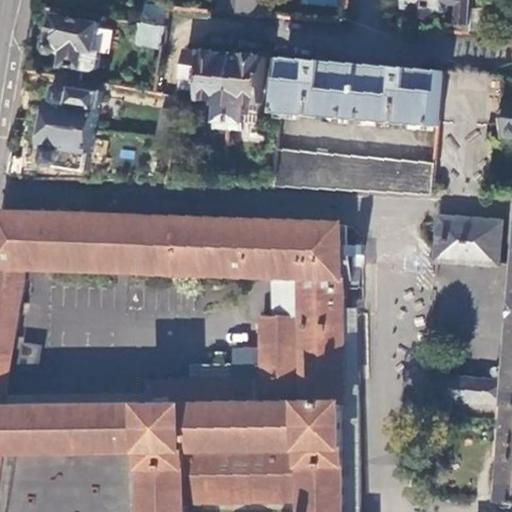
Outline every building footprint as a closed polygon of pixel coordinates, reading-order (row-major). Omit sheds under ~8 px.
[(237,0),(217,0),(216,11),(236,13),(237,0)] [(266,15),(267,0),(237,0),(236,13),(253,14),(266,15)] [(473,5),(473,0),(403,0),(403,6),(414,6),(413,16),(432,17),(432,8),(447,9),(447,2),(460,4),(458,22),(472,23),(473,5)] [(143,22),(167,26),(170,8),(146,4),(143,22)] [(472,23),(471,33),(486,34),(488,6),(473,5),(472,23)] [(68,48),(66,64),(81,67),(95,69),(99,66),(102,51),(98,51),(102,28),(103,21),(58,14),(57,19),(53,18),(50,31),(54,32),(53,37),(48,41),(47,47),(51,51),(56,51),(61,47),(68,48)] [(167,26),(143,22),(139,42),(164,47),(167,26)] [(458,32),(471,33),(472,23),(458,22),(458,32)] [(112,29),(102,28),(98,51),(102,51),(103,44),(109,45),(112,29)] [(231,127),(237,54),(210,52),(189,50),(182,87),(201,89),(200,97),(219,98),(217,126),(231,127)] [(282,104),(286,58),(265,56),(237,54),(231,127),(244,128),(245,123),(247,102),(262,103),(282,104)] [(322,61),(286,58),(282,104),(281,112),(440,125),(445,72),(409,69),(322,61)] [(65,76),(79,78),(81,67),(66,64),(65,76)] [(51,123),(98,131),(105,91),(75,86),(75,88),(72,85),(66,84),(62,87),(60,100),(56,99),(51,123)] [(511,97),(504,97),(502,118),(501,138),(511,138),(511,97)] [(261,124),(262,103),(247,102),(245,123),(261,124)] [(175,139),(180,110),(163,107),(158,137),(175,139)] [(92,170),(98,131),(51,123),(48,147),(52,148),(50,160),(53,163),(60,165),(63,163),(62,165),(92,170)] [(277,149),(274,187),(434,194),(437,163),(277,149)] [(347,511),(344,310),(341,221),(1,210),(0,210),(0,511),(347,511)] [(438,262),(500,268),(505,220),(438,214),(433,261),(438,262)] [(511,505),(511,235),(500,379),(430,374),(429,397),(461,400),(496,403),(500,404),(492,504),(511,505)] [(347,511),(360,511),(358,310),(344,310),(347,511)] [(496,403),(461,400),(460,410),(466,410),(465,420),(494,422),(496,403)]
